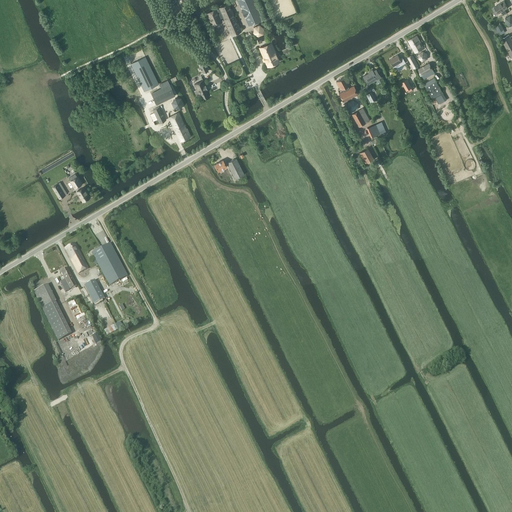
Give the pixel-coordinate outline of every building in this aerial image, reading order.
[(253,0),(237,0),(249,25),(262,19),(253,0)] [(498,13),(501,11),(503,14),(506,12),(504,9),(508,7),(504,1),(494,7),(495,7),(492,8),(496,14),(498,13)] [(207,13),(212,24),(213,25),(221,21),(220,18),(224,16),(232,35),(240,31),(228,4),(220,7),(221,8),(216,10),(216,9),(207,13)] [(497,33),(504,29),(501,23),(493,28),(497,33)] [(263,33),(263,28),(259,25),(254,27),(254,32),(258,35),(263,33)] [(511,40),(509,35),(502,38),(506,46),(511,57),(511,40)] [(415,53),(424,48),(417,36),(408,40),(411,45),(415,53)] [(268,66),(279,61),(271,43),(260,48),(268,66)] [(403,57),(400,59),(398,55),(390,60),(394,67),(401,62),(402,65),(406,63),(403,57)] [(414,68),(418,66),(412,55),(408,57),(414,68)] [(429,62),(427,64),(418,69),(424,78),(434,72),(429,62)] [(203,73),(208,71),(205,63),(200,65),(199,65),(200,65),(203,73)] [(381,77),(376,70),(373,72),(372,70),(369,72),(369,73),(363,77),(368,85),(374,81),(377,79),(381,77)] [(348,86),(350,85),(345,77),(336,81),(341,89),(342,89),(344,91),(339,94),(343,102),(359,94),(354,86),(349,88),(348,86)] [(443,94),(444,93),(435,77),(424,84),(433,99),(436,98),(439,104),(446,100),(443,94)] [(413,90),(411,87),(412,87),(407,79),(402,82),(407,90),(408,89),(409,92),(413,90)] [(195,84),(201,99),(210,95),(207,89),(207,88),(206,85),(205,85),(203,80),(195,84)] [(157,103),(167,99),(175,95),(170,85),(153,94),(157,103)] [(370,102),(376,100),(371,92),(366,95),(370,102)] [(158,119),(160,122),(160,123),(166,120),(160,106),(154,109),(155,112),(150,114),(153,121),(158,119)] [(359,127),(370,121),(363,108),(352,114),(359,127)] [(187,128),(186,129),(179,112),(169,117),(180,142),(191,136),(187,128)] [(384,131),(380,122),(367,128),(371,137),(383,132),(384,131)] [(366,164),(374,159),(367,148),(359,152),(366,164)] [(235,179),(244,174),(236,158),(227,163),(235,179)] [(218,171),(227,167),(223,160),(215,164),(218,171)] [(75,174),(69,178),(71,181),(74,186),(75,187),(75,188),(82,184),(77,177),(75,174)] [(63,192),(58,195),(60,198),(75,189),(74,188),(75,187),(74,186),(73,187),(68,178),(60,182),(58,184),(63,192)] [(58,184),(53,187),(58,195),(63,192),(58,184)] [(83,202),(90,197),(84,188),(77,192),(83,202)] [(78,275),(88,269),(74,244),(64,250),(78,275)] [(127,277),(120,264),(110,244),(92,254),(109,286),(127,277)] [(65,293),(76,287),(67,269),(61,272),(65,280),(60,283),(65,293)] [(94,305),(102,300),(93,282),(84,287),(94,305)] [(71,335),(55,303),(56,302),(47,286),(33,292),(58,341),(71,335)]
